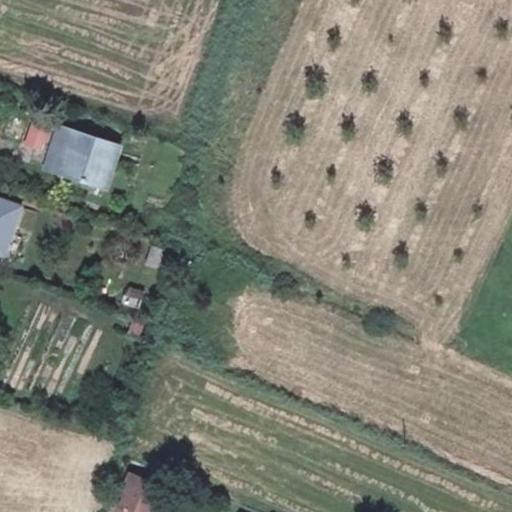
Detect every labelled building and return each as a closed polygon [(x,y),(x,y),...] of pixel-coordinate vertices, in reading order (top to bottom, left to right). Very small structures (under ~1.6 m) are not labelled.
[(31,123),(23,146),(42,152),(49,129),(31,123)] [(118,144),(59,125),(50,150),(64,156),(57,175),(100,191),(118,144)] [(64,156),(50,150),(43,170),(57,175),(64,156)] [(0,246),(14,206),(0,200),(0,246)] [(167,249),(155,245),(149,267),(159,271),(167,249)] [(141,307),(145,290),(127,286),(123,304),(141,307)] [(148,511),(152,500),(124,490),(116,511),(148,511)]
